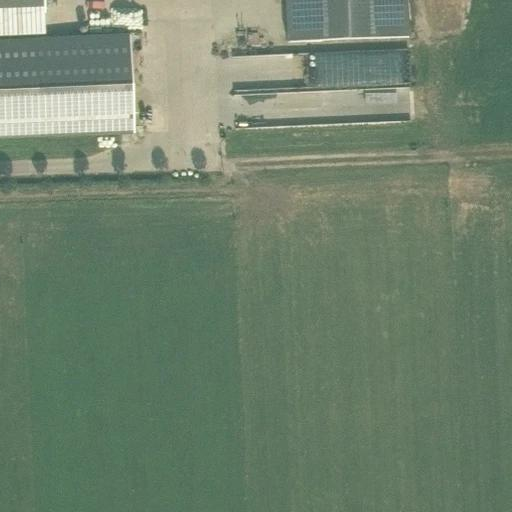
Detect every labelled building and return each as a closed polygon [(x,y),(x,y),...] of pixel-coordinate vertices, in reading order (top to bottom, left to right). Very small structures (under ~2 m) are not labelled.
[(41,0),(0,0),(0,35),(20,34),(19,14),(42,13),(41,0)] [(405,38),(403,0),(283,0),(285,43),(405,38)] [(127,38),(33,41),(0,41),(0,139),(129,136),(127,38)] [(287,56),(288,87),(394,85),(393,53),(334,54),(334,69),(321,69),(321,55),(287,56)] [(281,94),(222,93),(222,125),(292,126),(292,104),(281,104),(281,94)]
